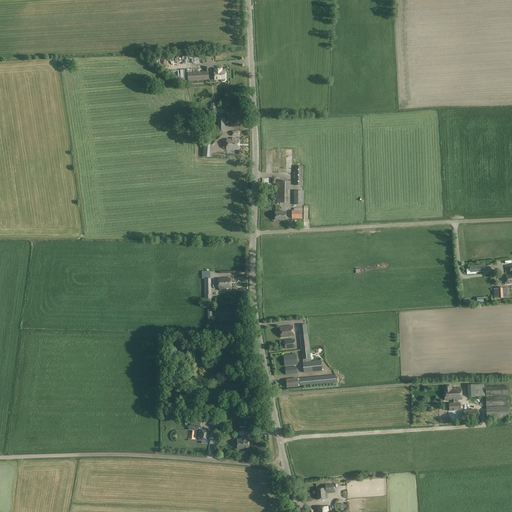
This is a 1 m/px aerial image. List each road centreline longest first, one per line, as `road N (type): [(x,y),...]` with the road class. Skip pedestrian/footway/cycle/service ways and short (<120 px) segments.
road 1 (unclassified): [(285,464),(254,287),(247,0)]
road 2 (unclassified): [(285,464),(0,458)]
